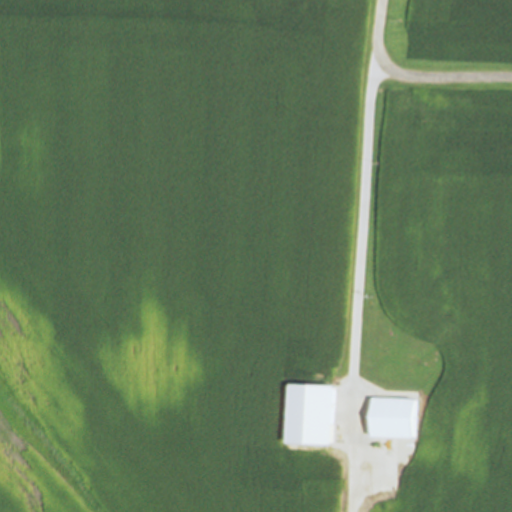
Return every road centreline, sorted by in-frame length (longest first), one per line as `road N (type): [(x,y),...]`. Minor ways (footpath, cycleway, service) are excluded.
road 1 (track): [(351,511),(356,276),(368,89),(378,55)]
road 2 (residential): [(379,0),(374,38),(391,74),(511,77)]
